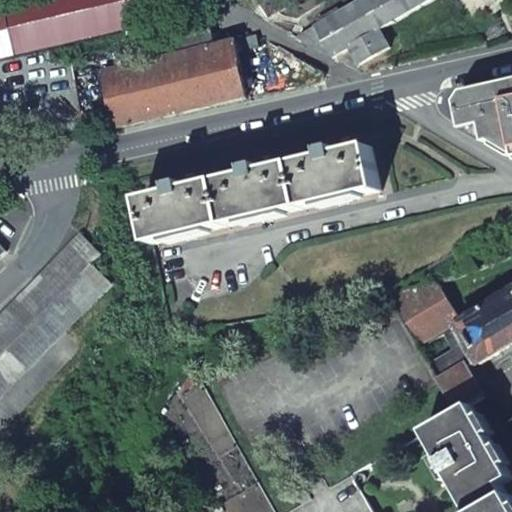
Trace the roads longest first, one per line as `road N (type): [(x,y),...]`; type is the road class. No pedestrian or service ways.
road 1 (residential): [(375,96),(34,176)]
road 2 (residential): [(203,0),(375,96)]
road 3 (residential): [(375,96),(511,175)]
road 4 (residential): [(511,64),(375,96)]
road 5 (residential): [(34,176),(60,213),(0,281)]
